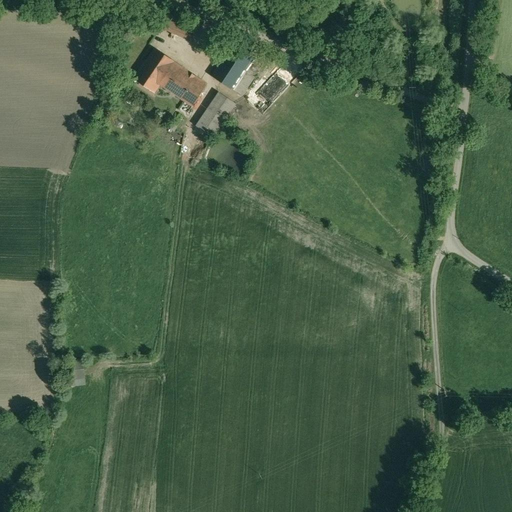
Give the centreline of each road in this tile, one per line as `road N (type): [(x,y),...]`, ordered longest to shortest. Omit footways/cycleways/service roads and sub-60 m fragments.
road 1 (unclassified): [(465,119),(450,232),(464,254),(511,284)]
road 2 (unclassified): [(163,0),(333,65)]
road 3 (unclassified): [(333,65),(465,119)]
